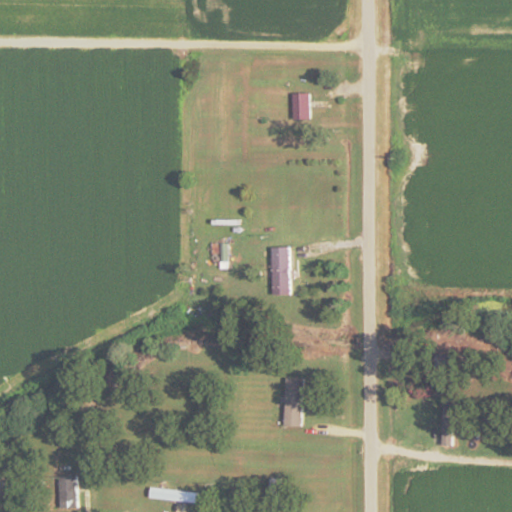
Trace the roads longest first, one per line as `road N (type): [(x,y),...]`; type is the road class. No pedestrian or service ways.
road 1 (tertiary): [(369,511),(366,0)]
road 2 (residential): [(367,48),(0,41)]
